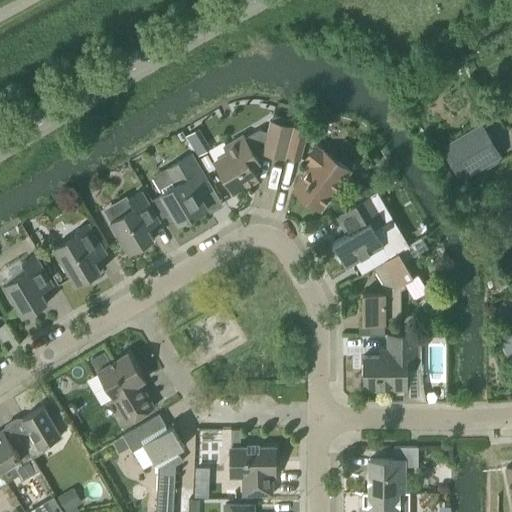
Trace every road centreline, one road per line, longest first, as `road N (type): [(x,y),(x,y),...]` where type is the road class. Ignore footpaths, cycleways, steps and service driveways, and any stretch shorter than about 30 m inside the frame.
road 1 (residential): [(316,418),(318,306),(279,244),(248,235),(132,302)]
road 2 (tertiary): [(256,0),(0,148)]
road 3 (residential): [(316,418),(205,415),(132,302)]
road 4 (residential): [(511,416),(316,418)]
road 5 (residential): [(132,302),(0,382)]
